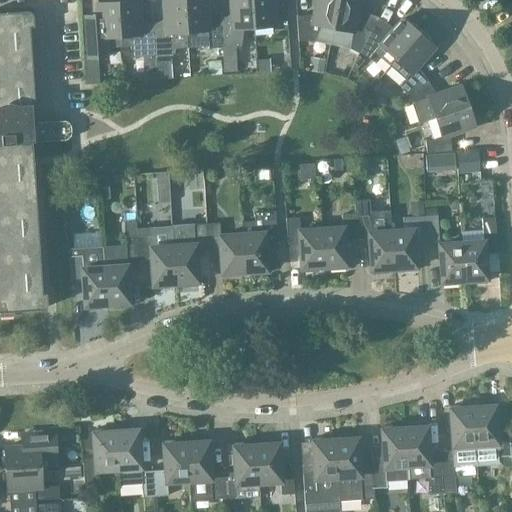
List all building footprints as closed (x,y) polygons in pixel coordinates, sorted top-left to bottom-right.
[(163,0),(165,27),(153,28),(155,54),(174,53),(176,34),(187,33),(184,0),(163,0)] [(206,0),(184,0),(187,33),(189,48),(207,47),(208,49),(222,48),(222,46),(220,22),(208,23),(206,0)] [(230,0),(232,22),(220,22),(222,46),(241,45),(243,29),(254,28),(252,0),(230,0)] [(273,0),(252,0),(254,28),(276,27),(273,0)] [(316,0),(314,16),(297,17),(298,42),(308,42),(312,42),(319,26),(322,27),(333,29),(338,0),(316,0)] [(338,0),(333,29),(351,32),(349,50),(358,55),(370,31),(356,24),(360,0),(338,0)] [(139,1),(117,2),(120,37),(131,36),(132,56),(155,54),(153,28),(141,29),(139,1)] [(97,29),(86,30),(88,59),(104,57),(107,37),(120,37),(117,2),(96,4),(97,29)] [(46,306),(46,304),(46,293),(36,294),(26,145),(32,144),(32,143),(64,141),(66,140),(68,139),(70,137),(71,135),(71,132),(71,128),(70,126),(69,124),(67,122),(65,121),(62,121),(45,123),(45,125),(45,128),(43,130),(41,132),(39,133),(31,133),(24,28),(34,27),(33,16),(33,15),(32,14),(30,13),(29,12),(27,12),(0,13),(0,315),(12,315),(12,311),(42,309),(44,309),(45,308),(46,307),(46,306)] [(358,55),(358,56),(368,61),(371,64),(377,61),(388,70),(396,60),(419,33),(403,19),(386,39),(370,31),(358,55)] [(396,60),(388,70),(403,83),(398,88),(404,96),(427,80),(418,67),(435,48),(419,33),(396,60)] [(211,62),(224,62),(223,48),(210,48),(211,62)] [(427,80),(404,96),(409,105),(416,125),(437,118),(468,106),(461,86),(437,95),(427,80)] [(443,137),(428,142),(428,144),(429,154),(452,152),(451,135),(475,126),(468,106),(437,118),(441,128),(443,137)] [(477,150),(457,152),(457,167),(478,166),(477,150)] [(317,151),(302,151),(302,167),(317,167),(317,151)] [(368,200),(353,201),(355,214),(356,239),(368,238),(371,271),(372,270),(372,274),(387,273),(387,269),(392,269),(390,232),(388,212),(369,213),(368,200)] [(401,231),(390,232),(392,269),(398,269),(398,272),(415,271),(415,268),(416,267),(414,242),(426,241),(424,217),(423,202),(407,203),(408,219),(400,219),(401,231)] [(252,224),(241,224),(241,236),(244,273),(249,272),(250,276),(266,275),(266,271),(267,271),(265,245),(277,244),(275,210),(252,212),(252,224)] [(342,229),(320,230),(323,267),(328,267),(329,270),(345,269),(345,266),(346,266),(344,240),(356,239),(355,214),(341,215),(342,229)] [(436,216),(424,217),(426,241),(438,240),(436,216)] [(483,242),(460,244),(464,281),(469,281),(470,285),(486,283),(486,280),(487,280),(485,254),(497,253),(494,218),(481,219),(483,242)] [(298,219),(285,220),(287,244),(299,243),(301,269),(302,269),(302,272),(317,271),(317,268),(323,267),(320,230),(299,232),(298,219)] [(124,247),(103,248),(107,305),(113,305),(113,308),(129,307),(129,303),(130,303),(128,262),(139,261),(137,236),(137,228),(136,222),(123,223),(124,247)] [(206,223),(171,226),(175,284),(181,284),(181,287),(197,286),(197,283),(198,283),(196,250),(208,249),(206,225),(206,223)] [(219,224),(206,225),(208,249),(220,249),(222,274),(223,274),(223,278),(238,277),(238,273),(244,273),(241,236),(220,237),(219,224)] [(171,226),(137,228),(137,236),(139,261),(151,260),(153,286),(154,286),(154,289),(169,288),(169,285),(175,284),(171,226)] [(77,246),(104,247),(105,229),(77,228),(77,246)] [(460,244),(439,245),(442,283),(443,283),(443,286),(458,285),(458,282),(464,281),(460,244)] [(103,248),(68,250),(70,281),(83,280),(85,307),(86,306),(87,310),(101,309),(101,305),(107,305),(103,248)] [(478,408),(472,409),(475,448),(477,466),(498,464),(497,457),(510,456),(508,432),(496,433),(494,407),(493,407),(493,403),(478,405),(478,408)] [(453,449),(440,449),(442,490),(455,489),(454,477),(453,468),(477,466),(475,448),(472,409),(467,409),(466,405),(451,407),(452,410),(450,410),(453,449)] [(409,430),(404,430),(407,469),(408,480),(429,479),(430,497),(442,496),(441,490),(442,490),(440,449),(427,450),(426,429),(424,429),(424,425),(409,426),(409,430)] [(122,431),(115,431),(118,473),(119,487),(141,485),(141,497),(154,496),(153,471),(141,471),(138,430),(137,430),(137,426),(122,427),(122,431)] [(385,463),(371,464),(373,489),(386,488),(386,482),(408,480),(407,469),(404,430),(399,430),(398,427),(384,428),(384,431),(382,432),(385,463)] [(93,459),(82,460),(83,485),(96,484),(96,474),(118,473),(115,431),(108,432),(107,428),(92,429),(93,433),(91,433),(93,459)] [(21,445),(3,447),(5,469),(41,466),(57,465),(55,431),(20,434),(21,445)] [(340,441),(335,441),(339,503),(374,501),(373,489),(371,464),(358,466),(357,439),(355,440),(355,436),(340,437),(340,441)] [(192,443),(185,443),(188,484),(189,501),(224,499),(222,474),(210,474),(208,442),(207,442),(206,438),(191,439),(192,443)] [(315,468),(302,468),(304,505),(339,503),(335,441),(329,441),(329,438),(314,439),(314,442),(313,442),(315,468)] [(164,471),(153,471),(154,496),(167,496),(166,486),(188,484),(185,443),(179,444),(178,440),(163,441),(164,445),(162,445),(164,471)] [(261,446),(255,447),(258,485),(280,483),(281,495),(293,494),(292,469),(279,470),(277,445),(276,445),(275,441),(260,443),(261,446)] [(235,473),(222,474),(224,499),(237,498),(236,492),(258,491),(258,485),(255,447),(250,447),(249,443),(234,444),(235,448),(233,448),(235,473)] [(41,466),(5,469),(7,491),(33,489),(34,501),(59,500),(58,486),(42,487),(41,466)] [(34,511),(59,511),(59,503),(34,505),(34,511)]
